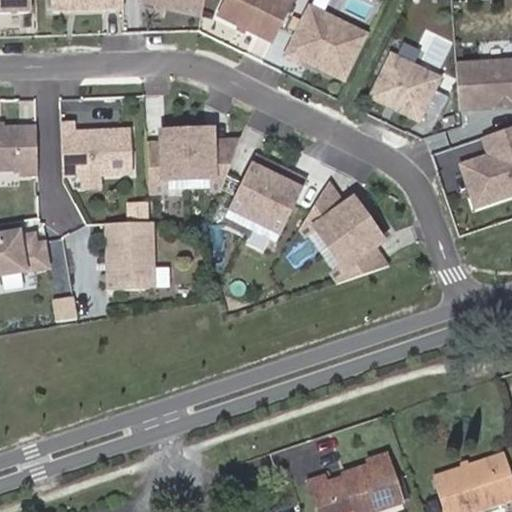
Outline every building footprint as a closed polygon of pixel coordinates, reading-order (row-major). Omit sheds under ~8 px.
[(0,0),(0,13),(25,13),(24,0),(0,0)] [(117,0),(45,0),(46,12),(63,11),(63,7),(69,7),(69,11),(118,10),(117,0)] [(135,0),(135,4),(196,17),(199,0),(135,0)] [(219,0),(211,18),(267,45),(287,5),(277,0),(219,0)] [(313,71),(340,84),(362,38),(314,14),(289,65),(304,72),(306,67),(308,63),(315,66),(313,71)] [(434,80),(385,56),(364,100),(413,124),(434,80)] [(511,61),(449,66),(453,112),(511,108),(511,61)] [(68,126),(56,126),(58,180),(78,179),(95,178),(127,177),(126,134),(69,136),(68,126)] [(511,127),(484,137),(492,161),(486,163),(484,158),(455,168),(469,208),(511,193),(511,127)] [(32,178),(31,129),(0,130),(0,172),(14,172),(14,178),(32,178)] [(144,196),(168,195),(167,183),(203,181),(204,193),(214,192),(231,150),(207,151),(207,143),(206,133),(156,136),(156,145),(156,153),(142,154),(144,196)] [(492,161),(484,137),(478,139),(484,158),(486,163),(492,161)] [(207,143),(207,151),(231,150),(234,141),(207,143)] [(141,145),(142,154),(156,153),(156,145),(141,145)] [(250,158),(220,218),(229,223),(233,214),(267,231),(263,240),(272,244),(302,184),(286,177),(282,186),(257,173),(261,164),(250,158)] [(286,177),(261,164),(257,173),(282,186),(286,177)] [(95,178),(78,179),(79,193),(95,192),(95,178)] [(168,195),(204,193),(203,181),(167,183),(168,195)] [(340,207),(323,184),(319,191),(333,212),(340,207)] [(334,285),(375,271),(362,253),(369,249),(377,243),(347,202),(340,207),(333,212),(319,191),(295,230),(300,236),(308,230),(337,271),(328,277),(334,285)] [(267,231),(233,214),(229,223),(263,240),(267,231)] [(146,225),(99,226),(101,293),(148,292),(146,225)] [(328,277),(337,271),(308,230),(300,236),(328,277)] [(14,234),(0,236),(0,277),(43,270),(39,246),(32,247),(31,241),(15,243),(15,239),(14,234)] [(369,249),(362,253),(375,271),(383,268),(369,249)] [(78,319),(78,304),(54,303),(54,319),(78,319)] [(366,478),(369,489),(384,484),(380,474),(366,478)] [(437,511),(509,511),(500,479),(434,500),(437,511)] [(309,511),(393,511),(384,484),(369,489),(323,505),(320,497),(306,502),(309,511)]
